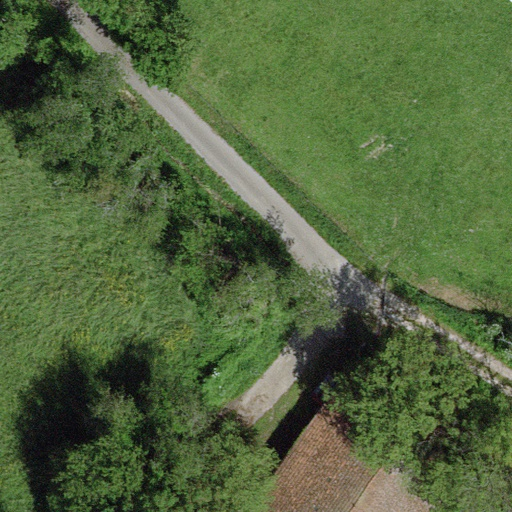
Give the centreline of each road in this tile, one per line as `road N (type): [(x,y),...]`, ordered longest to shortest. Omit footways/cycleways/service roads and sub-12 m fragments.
road 1 (track): [(63,0),(359,294)]
road 2 (track): [(146,511),(359,294)]
road 3 (track): [(359,294),(511,387)]
